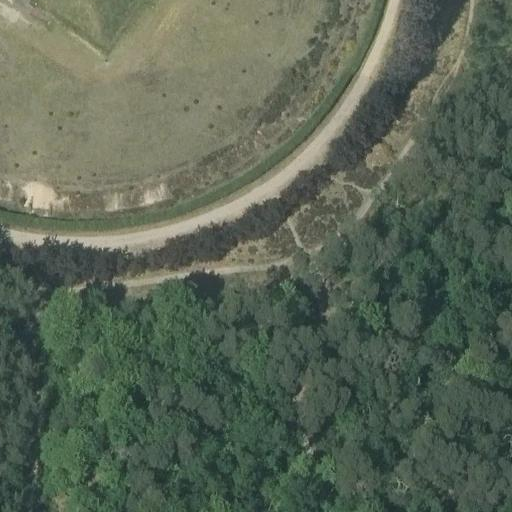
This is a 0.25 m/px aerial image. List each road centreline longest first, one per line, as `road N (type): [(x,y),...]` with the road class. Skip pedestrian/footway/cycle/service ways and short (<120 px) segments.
road 1 (track): [(397,0),(374,68),(337,131),(268,193),(179,233),(126,244),(62,248),(0,236)]
road 2 (track): [(62,248),(76,511)]
road 3 (unknown): [(326,275),(332,314),(305,390),(318,511)]
road 4 (unknown): [(511,160),(442,167),(326,275)]
